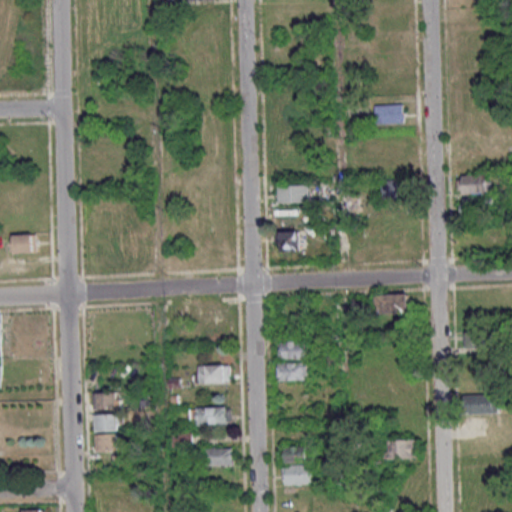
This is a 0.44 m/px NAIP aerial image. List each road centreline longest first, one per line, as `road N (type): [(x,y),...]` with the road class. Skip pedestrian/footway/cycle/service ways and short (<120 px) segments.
road 1 (residential): [(0,296),(511,271)]
road 2 (residential): [(242,0),(257,511)]
road 3 (residential): [(72,511),(57,0)]
road 4 (residential): [(442,511),(427,0)]
